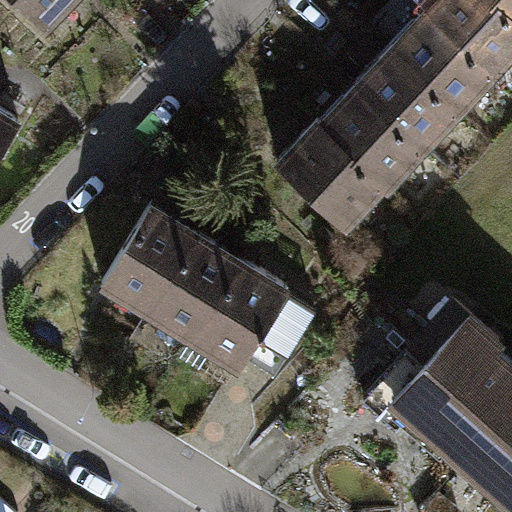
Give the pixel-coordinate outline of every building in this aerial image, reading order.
[(12,0),(39,24),(62,0),(12,0)] [(423,0),(421,3),(490,67),(511,43),(511,20),(490,0),(423,0)] [(511,0),(490,0),(511,20),(511,0)] [(384,43),(453,107),(490,67),(421,3),(384,43)] [(349,79),(418,143),(453,107),(384,43),(349,79)] [(377,180),(381,184),(418,143),(349,79),(312,120),(377,180)] [(0,132),(9,117),(0,111),(0,132)] [(269,158),(338,222),(377,180),(312,120),(308,116),(269,158)] [(142,200),(92,281),(140,310),(190,229),(142,200)] [(190,229),(140,310),(184,336),(233,255),(190,229)] [(233,255),(184,336),(229,364),(240,347),(272,295),(279,283),(233,255)] [(300,312),(272,295),(240,347),(268,364),(300,312)] [(511,497),(511,358),(495,344),(501,337),(454,296),(364,396),(397,426),(412,409),(511,497)]
